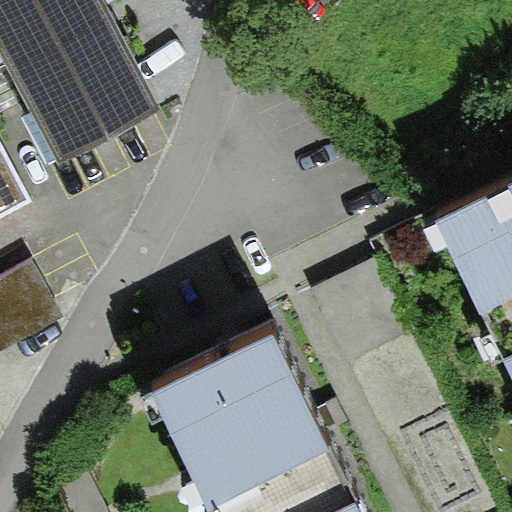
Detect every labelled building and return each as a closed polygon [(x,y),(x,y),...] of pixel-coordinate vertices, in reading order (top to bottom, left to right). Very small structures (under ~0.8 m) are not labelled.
[(0,0),(0,46),(57,142),(136,99),(85,4),(92,0),(0,0)] [(0,185),(15,178),(0,148),(0,185)] [(511,173),(447,206),(511,337),(511,173)] [(27,250),(0,267),(0,314),(48,291),(27,250)] [(381,254),(309,286),(344,355),(413,322),(381,254)] [(365,511),(273,326),(155,384),(218,511),(365,511)] [(75,485),(85,511),(118,511),(104,474),(75,485)]
